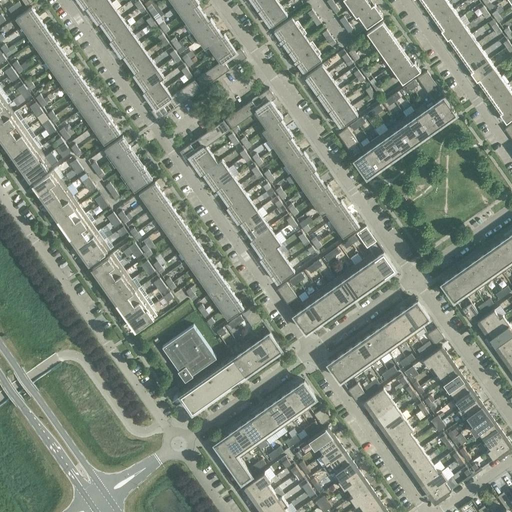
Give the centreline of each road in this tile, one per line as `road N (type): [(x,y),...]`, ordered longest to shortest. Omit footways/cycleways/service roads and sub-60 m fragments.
road 1 (residential): [(0,192),(178,444)]
road 2 (residential): [(413,278),(264,66)]
road 3 (residential): [(310,351),(161,139)]
road 4 (residential): [(424,511),(310,351)]
road 5 (residential): [(511,152),(405,0)]
road 6 (secondary): [(100,489),(0,345)]
road 7 (residential): [(511,418),(413,278)]
road 8 (residential): [(161,139),(63,0)]
road 9 (residential): [(178,444),(310,351)]
road 10 (secondary): [(0,375),(84,499)]
road 11 (residential): [(310,351),(413,278)]
road 12 (residential): [(413,278),(511,209)]
